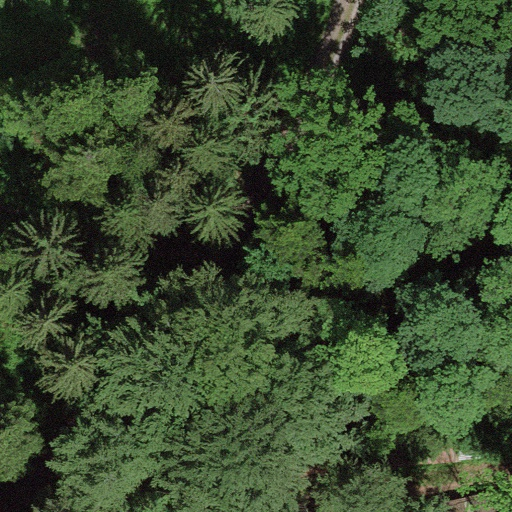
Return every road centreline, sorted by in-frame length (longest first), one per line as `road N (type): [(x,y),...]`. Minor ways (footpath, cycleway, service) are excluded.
road 1 (track): [(355,0),(277,174),(66,450),(0,504)]
road 2 (track): [(511,464),(288,511)]
road 3 (track): [(206,267),(0,208)]
